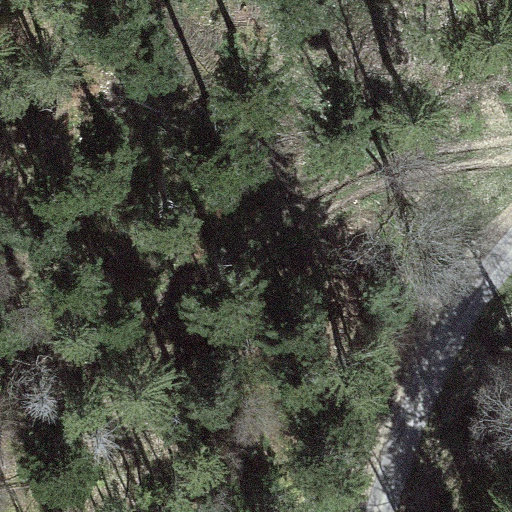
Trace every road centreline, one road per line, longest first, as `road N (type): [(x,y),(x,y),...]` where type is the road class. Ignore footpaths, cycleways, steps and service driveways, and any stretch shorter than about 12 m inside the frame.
road 1 (track): [(511,157),(482,152),(417,163),(318,196),(263,225),(169,312),(141,324),(23,320),(0,312)]
road 2 (unclassified): [(511,236),(460,307),(420,383),(374,511)]
